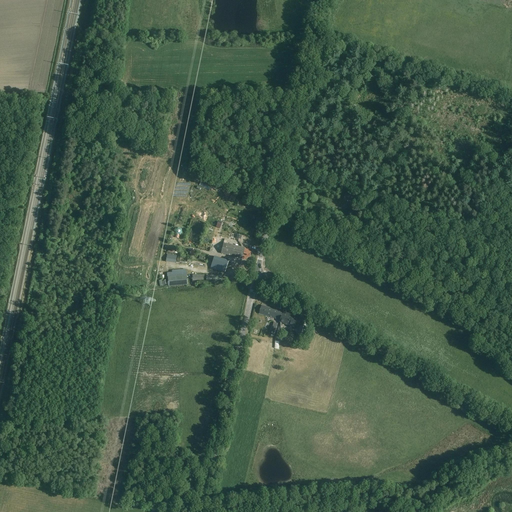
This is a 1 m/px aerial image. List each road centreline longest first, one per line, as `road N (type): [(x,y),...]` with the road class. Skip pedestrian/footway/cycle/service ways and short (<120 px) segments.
road 1 (tertiary): [(511,423),(256,277)]
road 2 (tertiary): [(256,277),(322,0)]
road 3 (tertiary): [(201,511),(256,277)]
